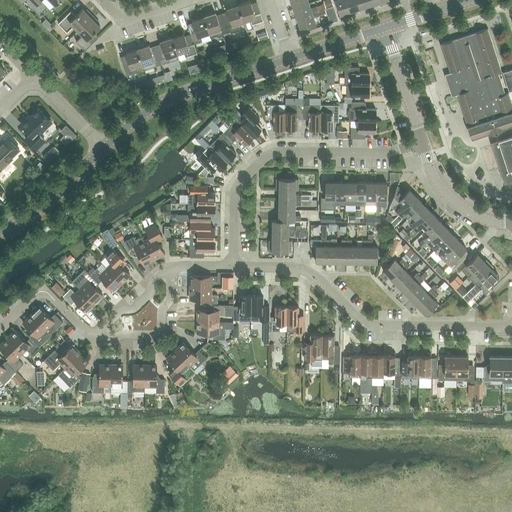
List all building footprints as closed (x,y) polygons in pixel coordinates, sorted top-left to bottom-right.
[(290,0),(293,8),(309,3),(307,0),(290,0)] [(322,0),(324,4),(325,8),(333,6),(330,0),(322,0)] [(349,11),(345,0),(334,0),(339,15),(349,11)] [(345,0),(349,11),(359,8),(356,0),(345,0)] [(356,0),(359,8),(369,5),(366,0),(356,0)] [(238,5),(243,22),(250,19),(252,24),(262,21),(257,4),(251,6),(250,1),(238,5)] [(309,3),(293,8),(296,18),(317,11),(321,10),(320,5),(316,6),(310,8),(309,3)] [(228,14),(222,16),(227,29),(228,32),(230,31),(231,33),(239,30),(237,24),(243,22),(238,5),(226,9),(228,14)] [(333,6),(325,8),(327,14),(335,12),(333,6)] [(78,30),(92,16),(86,9),(84,11),(82,9),(74,17),(69,12),(58,23),(66,32),(73,26),(78,30)] [(317,11),(296,18),(299,28),(306,25),(308,30),(317,27),(315,23),(313,17),(319,16),(319,15),(317,11)] [(215,13),(204,16),(203,16),(209,33),(210,38),(217,36),(218,37),(222,35),(223,34),(228,32),(227,29),(222,16),(217,18),(215,13)] [(203,16),(204,16),(203,15),(194,18),(195,19),(192,20),(193,25),(187,27),(189,34),(190,37),(191,37),(193,43),(201,41),(200,36),(209,33),(203,16)] [(92,16),(78,30),(82,35),(76,42),(84,51),(96,40),(91,35),(100,26),(98,24),(99,23),(92,16)] [(46,27),(51,23),(45,18),(41,22),(46,27)] [(511,126),(511,105),(508,93),(505,94),(498,73),(501,72),(487,28),(440,44),(451,77),(446,78),(452,96),(456,95),(471,140),(511,126)] [(268,37),(266,32),(256,35),(258,41),(268,37)] [(191,37),(190,37),(185,39),(183,33),(180,35),(180,33),(171,36),(171,37),(172,37),(177,54),(183,52),(185,57),(196,53),(196,52),(193,43),(191,37)] [(162,46),(156,48),(161,64),(172,61),(170,56),(177,54),(172,37),(171,37),(160,41),(162,46)] [(242,40),(244,46),(250,44),(248,37),(242,40)] [(137,49),(142,65),(144,70),(150,68),(161,64),(156,48),(150,50),(148,45),(137,49)] [(142,65),(137,49),(125,52),(127,58),(121,60),(126,76),(137,72),(136,67),(142,65)] [(202,49),(196,52),(196,53),(199,61),(205,59),(205,58),(202,49)] [(346,85),(369,85),(369,73),(357,73),(357,68),(359,68),(359,67),(344,67),(344,85),(346,85)] [(173,71),(175,78),(184,75),(182,69),(173,71)] [(511,69),(502,73),(509,92),(511,90),(511,69)] [(139,83),(130,85),(132,92),(140,89),(141,89),(139,83)] [(346,85),(346,96),(344,96),(344,102),(349,102),(349,96),(368,97),(369,85),(346,85)] [(349,102),(344,102),(344,103),(351,103),(351,109),(349,109),(349,121),(350,121),(358,121),(358,120),(375,121),(375,109),(363,109),(363,103),(349,102)] [(273,129),(285,129),(285,104),(267,104),(267,117),(273,117),(273,129)] [(303,105),(285,104),(285,129),(296,129),(296,116),(303,116),(303,112),(303,105)] [(303,116),(309,117),(309,129),(320,129),(320,112),(320,105),(303,105),(303,112),(303,116)] [(320,105),(320,112),(320,129),(332,130),(332,120),(338,120),(338,105),(320,105)] [(243,117),(238,122),(253,137),(261,129),(253,120),(257,116),(248,107),(240,115),(243,117)] [(31,117),(28,120),(26,118),(20,124),(30,134),(25,138),(36,149),(44,141),(38,134),(51,122),(38,109),(30,117),(31,117)] [(238,122),(236,120),(231,124),(227,119),(222,124),(227,128),(223,132),(231,141),(236,137),(244,145),(253,137),(238,122)] [(216,124),(212,120),(199,133),(202,136),(210,127),(213,130),(218,126),(216,124)] [(358,120),(358,121),(350,121),(350,127),(351,127),(350,138),(363,138),(363,132),(375,132),(375,121),(358,120)] [(59,138),(66,144),(76,134),(66,124),(59,130),(63,134),(59,138)] [(223,132),(210,144),(227,162),(236,154),(227,145),(231,141),(223,132)] [(511,135),(490,143),(504,184),(511,181),(511,135)] [(7,137),(0,143),(1,145),(0,146),(0,170),(8,162),(7,160),(19,149),(7,137)] [(227,162),(210,144),(196,158),(211,172),(209,170),(214,165),(219,170),(227,162)] [(42,156),(48,162),(58,153),(52,146),(42,156)] [(36,171),(42,165),(37,160),(31,166),(36,171)] [(287,190),(287,173),(284,173),(283,178),(276,178),(276,190),(278,190),(278,189),(287,190)] [(290,174),(287,173),(287,190),(295,190),(298,190),(298,179),(290,178),(290,174)] [(335,209),(335,204),(335,182),(325,182),(325,197),(320,197),(320,209),(335,209)] [(335,182),(335,204),(345,205),(345,182),(335,182)] [(345,182),(345,205),(355,205),(356,182),(345,182)] [(366,183),(356,182),(355,205),(366,205),(366,183)] [(366,183),(366,205),(366,211),(376,211),(376,183),(366,183)] [(387,183),(376,183),(376,211),(376,215),(380,215),(380,211),(381,211),(381,206),(386,206),(387,183)] [(188,203),(214,204),(214,192),(207,192),(207,186),(190,186),(190,193),(188,195),(188,203)] [(303,198),(314,198),(314,187),(303,187),(303,198)] [(398,214),(416,197),(409,189),(404,194),(396,187),(390,205),(395,210),(398,214)] [(278,189),(278,190),(278,200),(301,200),(301,195),(295,195),(295,190),(287,190),(278,189)] [(416,197),(398,214),(402,217),(404,216),(407,219),(423,204),(416,197)] [(301,200),(278,200),(278,210),(294,210),(295,205),(301,205),(301,200)] [(214,204),(188,203),(187,214),(190,216),(190,221),(207,222),(208,215),(214,216),(214,204)] [(430,211),(423,204),(407,219),(411,223),(409,225),(412,228),(430,211)] [(294,210),(278,210),(278,220),(288,220),(300,221),(300,215),(294,215),(294,210)] [(430,211),(412,228),(416,232),(422,226),(425,230),(437,219),(430,211)] [(385,218),(376,217),(375,225),(385,225),(385,218)] [(398,225),(392,219),(388,223),(394,229),(398,225)] [(437,219),(425,230),(429,234),(423,240),(427,243),(444,226),(437,219)] [(272,220),(272,230),(294,230),(294,225),(288,225),(288,220),(278,220),(272,220)] [(190,221),(189,239),(214,239),(214,228),(207,228),(207,222),(190,221)] [(149,238),(144,241),(153,259),(163,253),(156,240),(161,237),(155,225),(145,230),(149,238)] [(444,226),(427,243),(430,247),(431,246),(434,250),(451,233),(444,226)] [(407,233),(403,228),(399,232),(403,237),(407,233)] [(272,230),(271,240),(280,240),(288,241),(288,240),(288,235),(294,236),(294,230),(272,230)] [(124,238),(120,231),(116,234),(114,235),(118,241),(124,238)] [(451,233),(434,250),(441,258),(459,241),(451,233)] [(367,240),(366,262),(377,263),(377,246),(372,246),(372,234),(368,234),(367,240)] [(393,256),(400,240),(401,239),(396,234),(394,237),(395,238),(388,254),(383,258),(382,263),(387,264),(387,262),(392,258),(393,256)] [(411,239),(407,234),(403,237),(408,242),(411,239)] [(112,236),(105,240),(110,248),(117,244),(112,236)] [(144,241),(142,237),(141,237),(139,238),(137,238),(135,240),(133,236),(124,242),(130,254),(136,251),(143,264),(153,259),(144,241)] [(174,248),(187,248),(187,237),(173,237),(174,248)] [(326,240),(326,238),(321,238),(321,240),(310,239),(310,245),(315,245),(315,262),(326,262),(326,240)] [(214,239),(189,239),(189,257),(201,257),(202,251),(214,251),(214,239)] [(271,240),(269,240),(268,251),(276,251),(276,256),(279,257),(280,240),(271,240)] [(280,240),(279,257),(283,257),(283,252),(290,252),(291,240),(288,240),(288,241),(280,240)] [(336,240),(326,240),(326,262),(336,262),(336,246),(336,240)] [(336,246),(336,262),(346,262),(346,240),(341,240),(341,246),(336,246)] [(351,240),(346,240),(346,262),(356,262),(356,246),(351,246),(351,240)] [(362,246),(356,246),(356,262),(366,262),(367,240),(362,240),(362,246)] [(459,241),(441,258),(452,269),(454,268),(463,259),(469,254),(465,250),(466,248),(459,241)] [(414,252),(410,248),(405,253),(409,257),(414,252)] [(418,251),(417,252),(423,258),(423,257),(426,255),(426,252),(422,248),(418,251)] [(107,268),(121,282),(129,274),(119,263),(123,259),(113,249),(105,257),(112,263),(107,268)] [(74,259),(72,256),(69,254),(65,258),(70,263),(74,259)] [(419,258),(415,254),(410,259),(414,263),(419,258)] [(467,264),(463,259),(454,268),(458,272),(461,270),(468,277),(484,261),(477,254),(467,264)] [(389,278),(405,262),(402,258),(398,263),(394,259),(382,270),(389,278)] [(484,261),(468,277),(475,284),(491,268),(484,261)] [(405,262),(389,278),(397,285),(408,273),(405,270),(409,266),(405,262)] [(121,282),(107,268),(102,273),(97,268),(93,272),(90,275),(97,282),(98,283),(102,280),(113,290),(121,282)] [(491,268),(475,284),(486,295),(492,289),(489,286),(498,276),(491,268)] [(97,282),(90,275),(87,272),(84,269),(72,281),(80,289),(94,303),(102,295),(93,286),(97,282)] [(408,273),(397,285),(404,292),(420,277),(416,273),(412,277),(408,273)] [(190,288),(210,288),(210,281),(217,281),(217,276),(190,276),(190,288)] [(420,277),(404,292),(411,299),(422,288),(419,284),(423,280),(420,277)] [(454,278),(449,283),(455,289),(460,284),(454,278)] [(51,287),(55,292),(60,287),(56,282),(51,287)] [(460,284),(455,289),(459,293),(464,289),(460,284)] [(475,284),(462,296),(468,302),(480,290),(475,284)] [(350,295),(355,291),(350,285),(345,289),(350,295)] [(210,288),(190,288),(190,299),(205,299),(205,305),(213,305),(217,305),(217,295),(210,295),(210,288)] [(426,292),(422,288),(411,299),(418,307),(434,291),(430,288),(426,292)] [(94,303),(80,289),(75,294),(70,289),(62,296),(71,304),(75,300),(85,311),(94,303)] [(434,291),(418,307),(425,314),(437,303),(433,299),(437,295),(434,291)] [(251,320),(251,296),(239,296),(239,308),(233,308),(233,320),(251,320)] [(263,296),(251,296),(251,320),(268,321),(269,318),(269,308),(263,308),(263,296)] [(198,310),(198,322),(217,322),(218,315),(225,315),(225,305),(217,305),(213,305),(213,310),(198,310)] [(269,318),(268,321),(268,331),(286,331),(286,306),(275,306),(275,318),(269,318)] [(286,306),(286,331),(304,331),(304,319),(298,319),(298,306),(286,306)] [(39,307),(31,315),(45,329),(50,334),(62,322),(54,314),(50,318),(39,307)] [(45,329),(31,315),(23,323),(34,334),(30,338),(38,346),(45,339),(40,334),(45,329)] [(225,322),(217,322),(198,322),(197,333),(213,334),(213,339),(224,339),(225,322)] [(15,331),(7,339),(21,353),(26,348),(31,353),(38,346),(30,338),(26,342),(15,331)] [(304,359),(321,359),(322,355),(322,335),(310,335),(310,347),(304,347),(304,359)] [(322,335),(322,355),(321,359),(328,359),(328,363),(339,363),(340,347),(333,347),(333,335),(322,335)] [(21,353),(7,339),(0,345),(0,348),(9,358),(6,362),(15,371),(23,364),(16,358),(21,353)] [(195,372),(196,374),(201,369),(202,369),(202,368),(202,367),(202,366),(202,365),(201,364),(206,359),(198,350),(194,354),(183,343),(175,351),(195,372)] [(65,367),(79,353),(71,345),(60,356),(54,350),(44,361),(53,370),(60,362),(65,367)] [(195,372),(175,351),(166,359),(176,369),(170,375),(179,384),(185,378),(188,378),(195,372)] [(360,377),(360,355),(353,355),(353,352),(349,352),(349,360),(342,360),(342,377),(353,377),(360,377)] [(360,355),(360,377),(360,382),(366,382),(366,372),(371,372),(372,372),(372,352),(368,352),(368,355),(360,355)] [(372,372),(371,372),(371,378),(383,378),(383,372),(383,355),(376,355),(376,352),(372,352),(372,372)] [(79,353),(65,367),(58,374),(70,387),(80,376),(77,372),(87,362),(79,353)] [(391,355),(383,355),(383,372),(394,373),(394,375),(400,375),(401,375),(401,360),(395,360),(395,353),(391,353),(391,355)] [(401,375),(401,378),(418,378),(418,373),(419,355),(411,355),(411,353),(407,353),(407,360),(401,360),(401,375)] [(426,356),(419,355),(418,373),(418,378),(431,378),(436,378),(437,361),(430,361),(430,353),(426,353),(426,356)] [(456,380),(456,356),(444,356),(444,368),(438,368),(438,380),(456,380)] [(456,356),(456,380),(474,380),(474,368),(467,368),(468,356),(456,356)] [(502,375),(502,356),(489,356),(489,367),(483,367),(483,380),(501,380),(502,380),(502,375)] [(511,356),(502,356),(502,375),(502,380),(501,380),(501,382),(511,382),(511,356)] [(15,371),(6,362),(2,365),(0,363),(0,380),(2,382),(3,383),(15,371)] [(110,385),(110,365),(99,365),(99,375),(93,375),(92,381),(92,392),(103,392),(104,385),(110,385)] [(110,365),(110,385),(110,389),(117,389),(117,392),(127,392),(127,381),(122,381),(122,365),(110,365)] [(133,381),(127,381),(127,392),(131,392),(133,391),(134,391),(135,392),(136,393),(140,393),(141,393),(142,392),(142,391),(144,391),(144,365),(133,365),(133,381)] [(156,366),(144,365),(144,391),(145,391),(145,392),(151,392),(164,393),(164,379),(156,379),(156,366)] [(224,379),(229,383),(238,375),(234,370),(224,379)] [(23,379),(17,372),(11,377),(17,384),(23,379)] [(78,389),(86,391),(90,374),(82,372),(78,389)] [(49,397),(54,393),(49,387),(44,392),(49,397)] [(185,398),(182,392),(177,394),(179,401),(185,398)]
